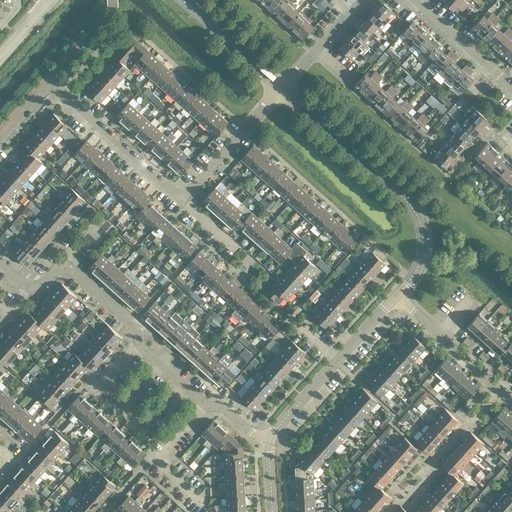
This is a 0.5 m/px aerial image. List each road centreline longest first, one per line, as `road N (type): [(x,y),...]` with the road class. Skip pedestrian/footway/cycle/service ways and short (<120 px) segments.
road 1 (residential): [(269,439),(221,405),(201,405),(132,342),(132,322),(62,262),(29,288)]
road 2 (unclassified): [(392,298),(416,273),(422,252),(414,213),(281,89)]
road 3 (residential): [(0,139),(48,83),(182,201)]
road 4 (residential): [(269,439),(392,298)]
road 5 (residential): [(511,402),(392,298)]
road 6 (residential): [(182,201),(281,89)]
road 7 (unclassified): [(281,89),(183,1)]
road 8 (residential): [(511,89),(420,5)]
